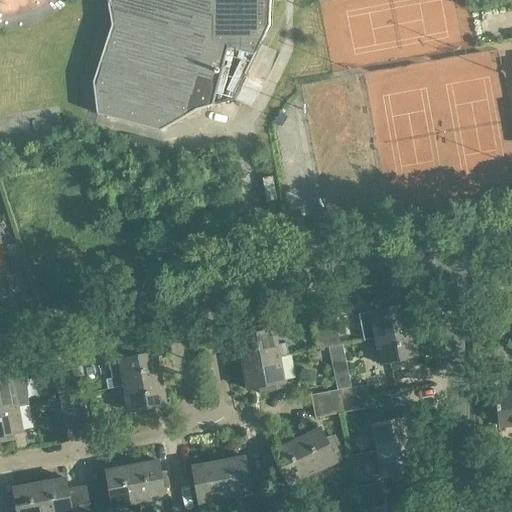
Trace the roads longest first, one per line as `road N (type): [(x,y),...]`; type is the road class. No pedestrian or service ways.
road 1 (residential): [(206,301),(463,249)]
road 2 (residential): [(459,511),(463,249)]
road 3 (residential): [(0,479),(186,437)]
road 4 (residential): [(0,336),(167,308)]
road 5 (residential): [(186,437),(167,308)]
road 6 (residential): [(232,427),(206,301)]
